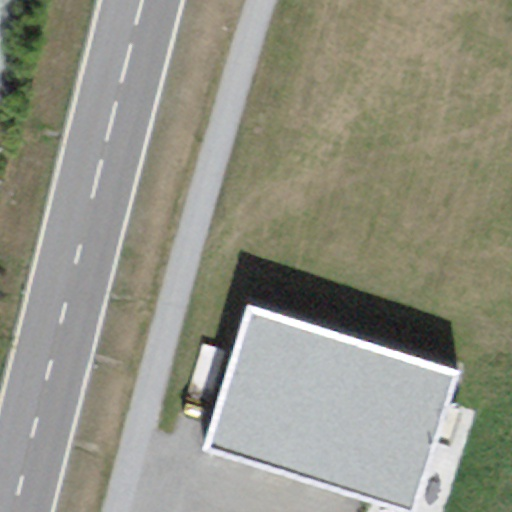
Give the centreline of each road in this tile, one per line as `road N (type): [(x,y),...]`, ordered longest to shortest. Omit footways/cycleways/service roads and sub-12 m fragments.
road 1 (unclassified): [(259,0),(113,511)]
road 2 (secondary): [(141,0),(14,511)]
